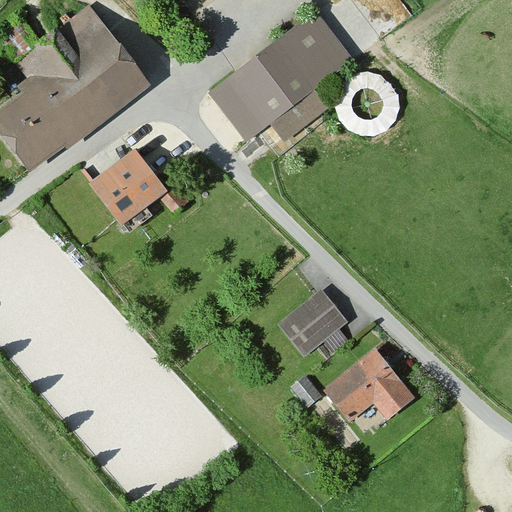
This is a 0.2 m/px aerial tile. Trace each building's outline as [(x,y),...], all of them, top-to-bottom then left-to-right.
[(75,15),(62,0),(55,0),(25,25),(42,44),(75,15)] [(350,63),(315,16),(209,95),(247,146),(270,129),(279,141),(324,108),(312,92),(350,63)] [(141,88),(106,43),(81,62),(61,36),(27,62),(46,88),(0,123),(0,133),(30,173),(141,88)] [(168,199),(139,160),(94,193),(123,232),(168,199)] [(344,325),(319,294),(277,327),(302,358),(344,325)] [(412,400),(374,352),(323,393),(348,424),(374,404),(387,419),(412,400)] [(320,398),(305,379),(292,389),(308,409),(320,398)]
